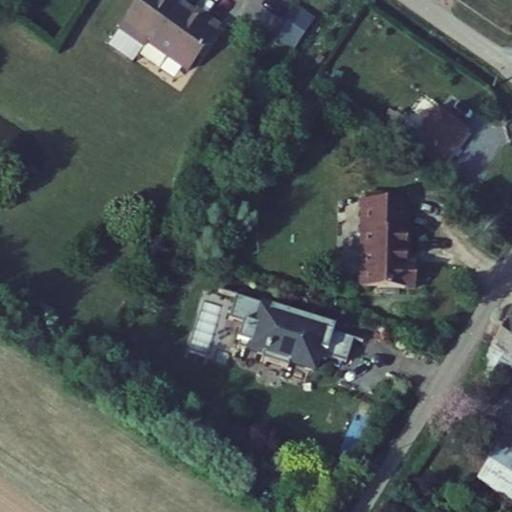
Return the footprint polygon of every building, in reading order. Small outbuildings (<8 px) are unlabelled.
[(187,11),(170,0),(125,0),(105,30),(133,46),(137,40),(183,69),(215,22),(190,6),(187,11)] [(331,30),(315,19),(292,52),(308,63),(331,30)] [(400,115),(391,130),(445,167),(467,132),(441,112),(429,131),(400,115)] [(406,202),(368,200),(362,302),(416,306),(417,280),(409,280),(410,234),(404,234),(406,202)] [(335,336),(237,309),(231,331),(247,336),(241,360),(266,367),(264,373),(291,381),(292,374),(317,381),(321,365),(349,372),(356,348),(333,342),(335,336)] [(511,325),(491,362),(511,377),(511,325)] [(511,377),(491,362),(466,401),(489,416),(511,382),(511,377)] [(511,511),(511,457),(509,456),(497,473),(476,503),(490,511),(511,511)]
